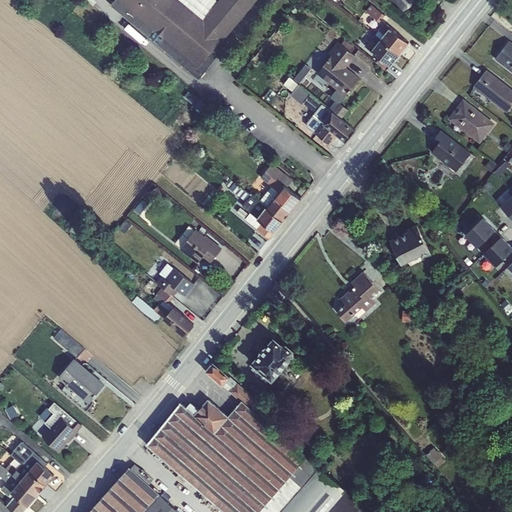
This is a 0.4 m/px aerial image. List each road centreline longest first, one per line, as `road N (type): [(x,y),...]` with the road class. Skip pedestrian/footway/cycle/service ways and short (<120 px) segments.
road 1 (secondary): [(63,511),(479,0)]
road 2 (unknown): [(107,0),(163,49),(227,85)]
